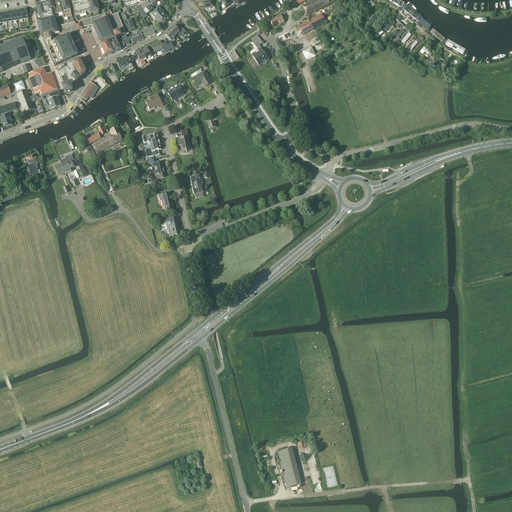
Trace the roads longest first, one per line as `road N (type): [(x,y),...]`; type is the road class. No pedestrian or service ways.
road 1 (unclassified): [(224,98),(166,129),(189,244),(302,198),(323,175)]
road 2 (track): [(465,443),(467,480),(301,495)]
road 3 (secondary): [(200,338),(352,209)]
road 4 (secondary): [(341,202),(332,220),(195,332)]
road 5 (unclassified): [(342,155),(461,125),(511,129)]
road 6 (tertiary): [(282,143),(189,7)]
road 7 (track): [(460,282),(465,443)]
road 8 (secondary): [(80,418),(124,398),(200,338)]
road 9 (secondary): [(195,332),(80,418)]
road 10 (unclassified): [(214,376),(248,511)]
road 11 (track): [(468,156),(469,175),(457,181),(460,282)]
road 12 (unclassified): [(282,143),(295,123),(286,73),(257,29)]
road 13 (tertiary): [(98,68),(66,110),(0,136)]
